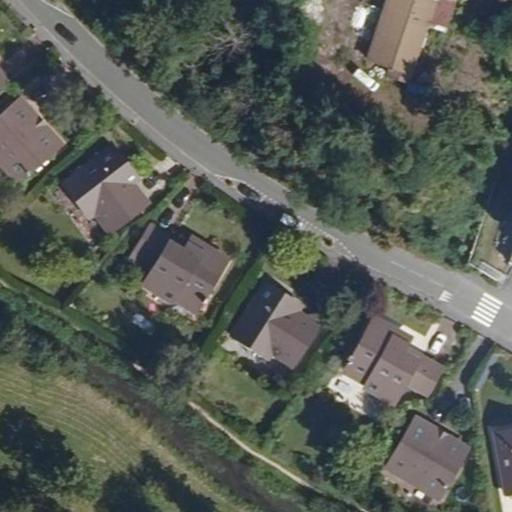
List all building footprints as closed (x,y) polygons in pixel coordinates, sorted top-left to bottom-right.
[(389,0),(368,63),(391,70),(387,80),(408,86),(435,0),(389,0)] [(0,91),(9,86),(0,72),(0,91)] [(0,161),(19,184),(64,145),(47,126),(41,131),(32,121),(38,116),(22,98),(0,117),(0,161)] [(47,126),(38,116),(32,121),(41,131),(47,126)] [(149,203),(134,183),(123,170),(130,165),(114,144),(63,184),(89,218),(96,213),(111,233),(149,203)] [(140,178),(130,165),(123,170),(134,183),(140,178)] [(230,260),(192,237),(186,246),(183,251),(169,243),(172,238),(151,225),(136,252),(157,265),(145,284),(176,302),(178,298),(200,311),(230,260)] [(186,246),(172,238),(169,243),(183,251),(186,246)] [(320,325),(299,311),(284,303),(288,295),(266,281),(232,335),(268,360),(272,353),(296,367),(320,325)] [(303,304),(288,295),(284,303),(299,311),(303,304)] [(444,368),(421,355),(418,361),(405,354),(408,348),(413,339),(374,318),(346,369),(367,381),(365,386),(396,403),(407,383),(430,395),(444,368)] [(418,361),(421,355),(408,348),(405,354),(418,361)] [(440,499),(470,449),(449,436),(445,442),(433,435),(437,429),(416,416),(386,466),(440,499)] [(511,428),(496,432),(509,495),(511,494),(511,428)] [(449,436),(437,429),(433,435),(445,442),(449,436)]
